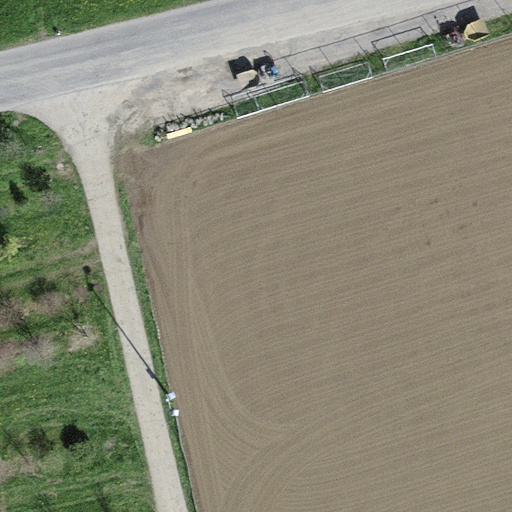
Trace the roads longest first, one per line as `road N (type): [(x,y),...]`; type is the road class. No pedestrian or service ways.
road 1 (track): [(175,511),(106,214),(63,71)]
road 2 (unclassified): [(363,0),(0,85)]
